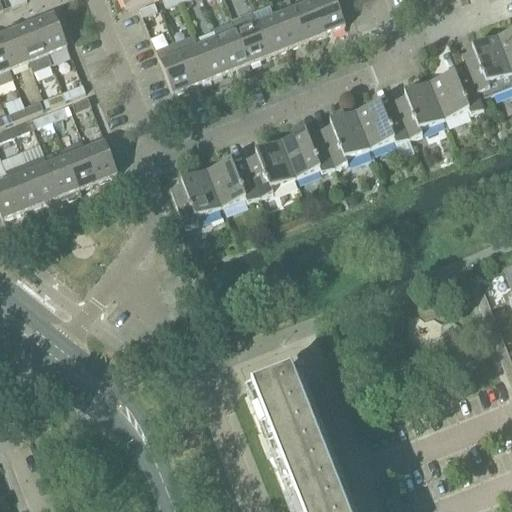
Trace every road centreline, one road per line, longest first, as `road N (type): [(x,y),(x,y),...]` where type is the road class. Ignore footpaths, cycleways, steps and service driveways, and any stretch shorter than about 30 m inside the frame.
road 1 (residential): [(157,165),(397,62),(396,42)]
road 2 (tertiary): [(172,511),(147,449),(60,350),(0,301)]
road 3 (residential): [(88,318),(152,228),(142,179),(157,165)]
road 4 (residential): [(157,165),(97,0)]
road 5 (unclassified): [(208,391),(254,511)]
